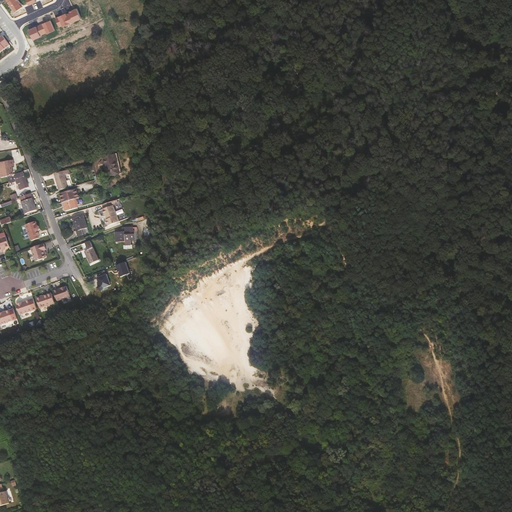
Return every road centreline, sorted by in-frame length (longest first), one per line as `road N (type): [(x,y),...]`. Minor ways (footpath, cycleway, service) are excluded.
road 1 (track): [(511,313),(446,241),(437,208),(487,140),(494,103),(483,39),(458,0)]
road 2 (residential): [(70,266),(0,100)]
